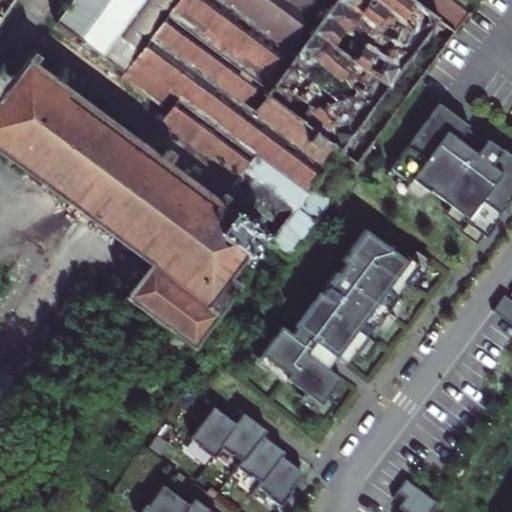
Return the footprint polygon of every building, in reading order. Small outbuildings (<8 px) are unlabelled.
[(0,0),(0,17),(12,0),(0,0)] [(164,115),(140,146),(155,157),(163,148),(174,156),(167,166),(212,199),(217,193),(223,199),(220,204),(260,233),(270,240),(282,250),(286,249),(287,250),(288,249),(415,81),(469,8),(459,0),(70,0),(54,24),(121,74),(118,79),(164,115)] [(260,233),(220,204),(223,199),(217,193),(212,199),(167,166),(174,156),(163,148),(155,157),(140,146),(33,66),(38,58),(32,54),(26,61),(12,81),(0,73),(0,158),(140,263),(116,295),(166,333),(155,348),(167,358),(179,343),(188,350),(238,284),(228,276),(260,233)] [(468,122),(438,100),(389,165),(408,180),(411,176),(427,188),(428,187),(466,215),(463,218),(485,234),(500,213),(498,212),(511,192),(511,153),(487,136),(485,140),(466,125),(468,122)] [(385,237),(383,240),(363,226),(340,257),(344,260),(337,270),(333,268),(323,282),(326,284),(291,331),(280,323),(260,350),(288,371),(286,375),(320,401),(340,374),(327,365),(335,353),(345,360),(418,262),(385,237)] [(491,306),(511,321),(511,297),(503,291),(491,306)] [(199,420),(189,434),(212,452),(220,442),(241,457),(237,462),(259,479),(256,483),(279,500),(300,469),(280,452),(282,449),(262,432),(265,428),(242,409),(235,419),(213,405),(201,421),(199,420)] [(175,491),(162,481),(139,511),(211,511),(206,508),(205,510),(190,499),(187,503),(173,493),(175,491)] [(411,485),(402,497),(411,504),(404,511),(440,511),(443,510),(411,485)]
